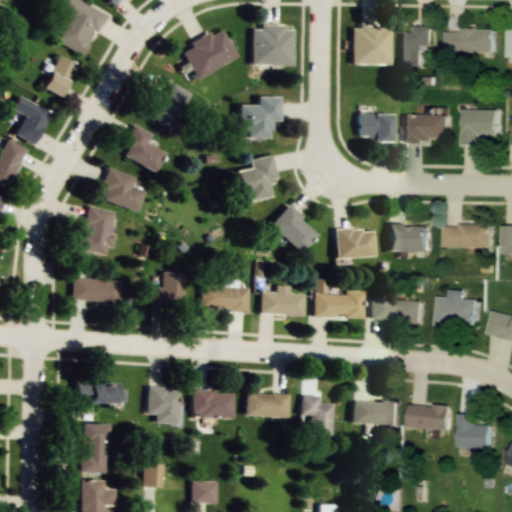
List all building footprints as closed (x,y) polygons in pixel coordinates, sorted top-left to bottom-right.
[(52,40),(82,54),(102,13),(74,0),(60,0),(55,12),(64,16),(52,40)] [(249,25),(249,65),(290,65),(291,25),(249,25)] [(387,26),(349,26),(349,64),(387,64),(387,26)] [(430,46),(430,26),(412,26),(412,31),(399,31),(399,66),(421,66),(421,46),(430,46)] [(234,58),(219,28),(179,48),(194,78),(234,58)] [(494,52),(494,29),(445,29),(445,52),(494,52)] [(58,96),(73,64),(55,55),(40,88),(58,96)] [(162,100),(149,94),(139,113),(170,128),(187,93),(169,84),(162,100)] [(245,138),(269,138),(269,121),(278,121),(278,97),(256,97),(256,105),(237,105),(237,131),(245,131),(245,138)] [(11,134),(30,144),(47,114),(28,103),(11,134)] [(497,109),(461,109),(461,144),(478,144),(478,134),(497,134),(497,109)] [(389,113),(355,113),(355,141),(389,141),(389,113)] [(447,114),(403,114),(403,142),(447,142),(447,114)] [(143,143),(148,134),(131,124),(116,152),(151,172),(162,154),(143,143)] [(25,150),(6,139),(0,150),(0,186),(3,189),(25,150)] [(268,197),(265,181),(274,179),(269,155),(247,159),(249,168),(236,171),(242,202),(268,197)] [(131,177),(104,168),(97,188),(103,190),(99,200),(132,211),(139,189),(128,186),(131,177)] [(110,211),(84,206),(76,250),(102,255),(110,211)] [(296,253),(314,235),(286,206),(267,225),(296,253)] [(387,251),(427,251),(427,224),(387,224),(387,251)] [(442,247),(492,247),(492,224),(442,224),(442,247)] [(511,225),(502,226),(502,256),(511,255),(511,225)] [(334,259),(371,256),(369,227),(332,229),(334,259)] [(149,287),(149,307),(181,307),(181,271),(160,271),(160,287),(149,287)] [(69,300),(115,303),(117,280),(70,277),(69,300)] [(312,316),(361,318),(362,293),(323,291),(324,279),(313,278),(312,316)] [(245,311),(246,289),(200,286),(198,309),(245,311)] [(258,315),(301,316),(302,294),(288,294),(288,286),(273,286),(273,292),(258,292),(258,315)] [(434,325),(475,326),(476,299),(435,297),(434,325)] [(371,299),(370,321),(419,322),(420,300),(371,299)] [(511,339),(511,315),(490,312),(486,335),(511,339)] [(119,402),(120,383),(73,381),(72,400),(119,402)] [(145,387),(144,414),(153,414),(153,423),(176,424),(177,387),(145,387)] [(189,391),(189,418),(229,418),(229,391),(189,391)] [(286,394),(243,394),(243,417),(285,418),(286,394)] [(329,437),(330,403),(317,402),(317,396),(299,396),(298,415),(307,416),(307,436),(329,437)] [(396,402),(351,400),(350,424),(395,426),(396,402)] [(449,406),(407,404),(407,428),(448,429),(449,406)] [(491,425),(477,425),(477,415),(459,415),(459,448),(491,448),(491,425)] [(103,424),(78,424),(78,473),(103,473),(103,424)] [(140,487),(158,488),(159,465),(140,464),(140,487)] [(99,480),(77,480),(76,511),(98,511),(99,507),(109,507),(109,490),(99,490),(99,480)] [(188,502),(212,502),(212,481),(188,481),(188,502)]
